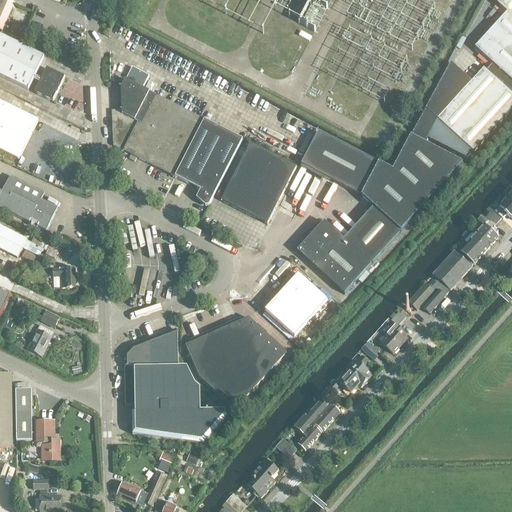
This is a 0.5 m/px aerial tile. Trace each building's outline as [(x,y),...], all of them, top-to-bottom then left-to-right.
[(0,29),(3,31),(15,3),(7,0),(2,0),(0,6),(0,29)] [(451,65),(416,131),(428,138),(469,159),(474,153),(511,111),(511,0),(501,0),(497,5),(497,6),(507,15),(475,50),(493,66),(486,74),(484,71),(472,84),(451,65)] [(40,57),(0,36),(0,77),(29,91),(45,59),(42,58),(43,56),(41,55),(40,57)] [(143,88),(149,76),(132,68),(126,79),(143,88)] [(53,103),(65,79),(47,70),(35,94),(53,103)] [(175,179),(205,121),(126,81),(122,88),(121,88),(122,112),(112,112),(114,146),(114,147),(175,179)] [(0,150),(19,160),(38,121),(0,102),(0,150)] [(209,207),(243,142),(205,121),(175,179),(200,192),(196,200),(209,207)] [(345,295),(463,165),(425,144),(428,138),(416,131),(393,172),(319,132),(302,165),(362,197),(374,208),(344,241),(324,222),(297,252),(345,295)] [(267,226),(296,169),(251,145),(221,203),(267,226)] [(0,209),(46,233),(58,209),(41,201),(45,194),(10,177),(2,194),(0,197),(0,209)] [(511,203),(507,199),(495,213),(504,220),(508,216),(511,219),(511,203)] [(493,211),(485,220),(494,228),(502,219),(493,211)] [(30,242),(0,225),(0,249),(17,259),(22,249),(39,257),(42,250),(46,252),(45,255),(54,260),(58,252),(49,247),(50,245),(33,237),(30,242)] [(490,248),(498,239),(483,227),(476,235),(490,248)] [(482,257),(490,248),(476,235),(468,244),(482,257)] [(474,266),(482,257),(468,244),(460,253),(464,256),(461,259),(471,268),(473,265),(474,266)] [(33,263),(36,257),(25,251),(22,258),(33,263)] [(450,292),(471,269),(471,268),(461,259),(454,253),(433,277),(435,279),(441,284),(443,286),(450,292)] [(75,289),(75,271),(53,272),(54,278),(59,277),(60,290),(75,289)] [(297,276),(264,313),(293,340),(301,332),(327,302),(297,276)] [(416,312),(441,284),(435,279),(427,287),(426,286),(408,305),(416,312)] [(429,315),(450,292),(443,286),(423,309),(429,315)] [(8,298),(0,293),(0,317),(10,297),(9,296),(8,298)] [(54,329),(59,320),(46,313),(41,323),(54,329)] [(394,314),(390,318),(392,320),(391,322),(393,324),(398,328),(406,320),(398,313),(398,314),(396,316),(394,314)] [(234,411),(285,354),(248,320),(185,348),(200,380),(234,411)] [(387,337),(381,345),(392,355),(404,342),(401,339),(405,334),(398,328),(393,324),(389,329),(384,334),(387,337)] [(41,358),(51,339),(53,334),(39,327),(27,351),(41,358)] [(179,369),(178,335),(177,331),(133,349),(134,351),(127,357),(125,357),(125,367),(126,406),(135,406),(136,414),(201,414),(200,391),(195,387),(194,387),(188,369),(179,369)] [(20,352),(23,346),(17,343),(14,349),(20,352)] [(363,352),(368,356),(374,349),(370,345),(368,343),(362,351),(363,352)] [(362,367),(366,363),(362,360),(358,364),(357,363),(353,367),(355,369),(347,377),(358,386),(361,389),(369,380),(367,378),(370,375),(362,367)] [(0,375),(0,448),(12,448),(11,375),(0,375)] [(350,395),(358,386),(347,377),(346,376),(338,384),(350,395)] [(335,392),(339,387),(334,382),(329,387),(335,392)] [(16,442),(32,442),(31,391),(15,391),(16,442)] [(306,452),(339,415),(322,399),(296,428),(297,429),(295,431),(302,438),(296,444),(306,452)] [(201,417),(201,414),(136,414),(133,414),(133,436),(203,447),(227,420),(226,417),(201,417)] [(89,423),(92,419),(85,415),(82,420),(89,423)] [(55,442),(54,423),(36,424),(36,444),(41,444),(42,463),(60,462),(59,442),(55,442)] [(283,440),(276,448),(282,454),(289,446),(283,440)] [(174,468),(178,459),(164,453),(160,462),(174,468)] [(197,467),(201,458),(191,453),(187,462),(197,467)] [(272,480),(279,472),(266,460),(259,468),(251,476),(256,480),(260,484),(268,476),(272,480)] [(188,468),(186,474),(192,476),(194,470),(188,468)] [(154,509),(168,476),(158,472),(148,494),(123,484),(118,497),(145,508),(146,505),(154,509)] [(260,484),(256,480),(249,488),(262,500),(266,495),(269,492),(277,483),(272,480),(268,476),(260,484)] [(47,498),(47,491),(48,491),(48,483),(34,483),(34,491),(40,491),(40,498),(40,511),(61,511),(61,498),(47,498)] [(237,499),(234,495),(226,503),(230,507),(237,499)] [(174,511),(176,507),(170,505),(160,502),(155,511),(174,511)]
